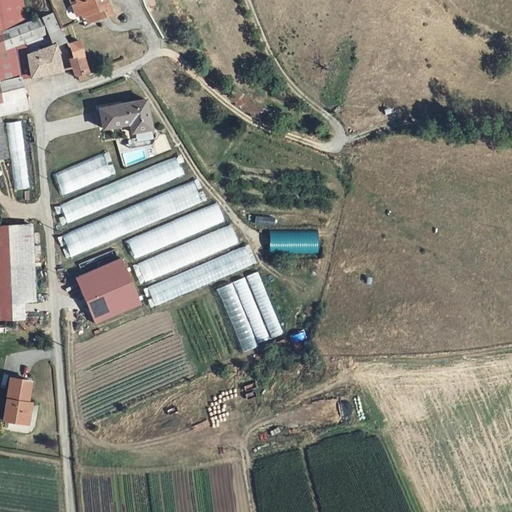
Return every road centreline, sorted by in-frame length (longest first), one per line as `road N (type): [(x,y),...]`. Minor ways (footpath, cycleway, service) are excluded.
road 1 (unclassified): [(71,511),(37,129),(40,106),(55,94),(153,55),(136,10)]
road 2 (track): [(153,55),(167,54),(215,101),(325,151),(341,122),(278,79),(247,0)]
